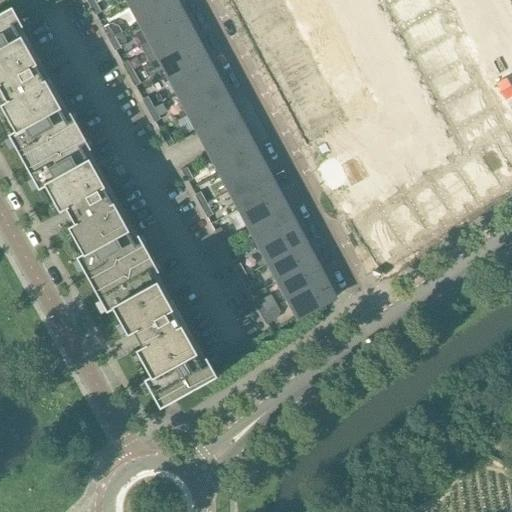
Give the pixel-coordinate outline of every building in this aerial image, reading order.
[(139,23),(176,3),(174,0),(139,0),(129,5),(139,23)] [(234,0),(240,11),(260,0),(234,0)] [(278,0),(260,0),(240,11),(250,29),(285,10),(278,0)] [(440,0),(385,0),(454,132),(498,109),(440,0)] [(101,13),(94,1),(88,4),(95,16),(101,13)] [(321,1),(314,4),(320,15),(327,11),(321,1)] [(149,41),(183,23),(180,18),(183,16),(176,3),(139,23),(140,24),(149,40),(148,40),(149,41)] [(80,132),(23,28),(12,8),(0,14),(0,91),(6,103),(0,106),(21,144),(14,147),(23,163),(80,132)] [(285,10),(250,29),(259,47),(294,28),(285,10)] [(327,11),(320,15),(325,25),(332,22),(327,11)] [(186,28),(183,23),(149,41),(158,59),(195,39),(188,26),(186,28)] [(102,29),(108,40),(114,36),(108,26),(102,29)] [(294,28),(259,47),(269,65),(304,46),(294,28)] [(121,48),(114,36),(108,40),(114,52),(121,48)] [(340,37),(333,40),(339,51),(346,47),(340,37)] [(200,54),(202,52),(195,39),(158,59),(159,60),(160,60),(168,76),(167,76),(168,77),(202,59),(200,54)] [(304,46),(269,65),(279,83),(313,64),(304,46)] [(346,47),(339,51),(344,61),(351,58),(346,47)] [(177,95),(215,75),(208,62),(205,64),(202,59),(168,77),(177,95)] [(128,76),(134,72),(128,61),(122,65),(128,76)] [(313,64),(279,83),(288,101),(323,82),(313,64)] [(140,84),(134,72),(128,76),(134,87),(140,84)] [(359,73),(352,76),(358,87),(365,83),(359,73)] [(222,88),(215,75),(177,95),(178,96),(179,96),(187,112),(187,113),(222,95),(219,90),(222,88)] [(323,82),(288,101),(298,119),(333,100),(323,82)] [(365,83),(358,87),(363,97),(370,94),(365,83)] [(224,100),(222,95),(187,113),(197,133),(204,129),(228,116),(235,113),(227,98),(224,100)] [(141,101),(147,111),(153,108),(148,97),(141,101)] [(333,100),(298,119),(308,138),(343,119),(333,100)] [(160,120),(153,108),(147,111),(154,123),(160,120)] [(378,110),(369,114),(372,121),(381,117),(378,110)] [(234,126),(228,116),(204,129),(209,139),(216,151),(240,138),(234,126)] [(364,215),(353,222),(384,269),(511,185),(511,135),(508,128),(507,128),(478,148),(424,183),(367,219),(364,215)] [(148,254),(91,150),(80,132),(23,163),(32,179),(39,176),(59,213),(66,210),(74,225),(68,229),(89,266),(82,270),(91,286),(148,254)] [(167,133),(161,136),(167,147),(173,144),(167,133)] [(220,174),(254,155),(251,150),(254,149),(246,135),(240,138),(216,151),(209,155),(220,174)] [(229,192),(266,172),(259,159),(257,160),(254,155),(220,174),(220,175),(221,175),(229,190),(229,191),(229,192)] [(187,168),(181,171),(187,183),(193,179),(187,168)] [(239,210),(273,191),(271,186),(273,185),(266,172),(229,192),(239,210)] [(248,228),(286,208),(279,195),(276,196),(273,191),(239,210),(240,211),(249,226),(248,227),(248,228)] [(194,196),(200,207),(206,204),(200,192),(194,196)] [(213,215),(206,204),(200,207),(207,218),(213,215)] [(258,246),(293,227),(290,222),(293,221),(286,208),(248,228),(258,246)] [(268,264),(305,244),(298,231),(295,232),(293,227),(258,246),(259,247),(260,247),(268,262),(267,263),(268,264)] [(214,231),(220,243),(226,239),(220,228),(214,231)] [(233,251),(226,239),(220,243),(227,254),(233,251)] [(277,282),(312,263),(309,258),(312,257),(305,244),(268,264),(277,282)] [(217,378),(158,273),(148,254),(91,286),(100,302),(106,298),(121,324),(127,321),(148,359),(142,362),(156,389),(150,392),(160,409),(217,378)] [(287,300),(324,280),(317,267),(314,268),(312,263),(277,282),(278,283),(279,283),(287,298),(286,299),(287,300)] [(234,267),(240,278),(246,275),(240,264),(234,267)] [(252,286),(246,275),(240,278),(246,290),(252,286)] [(331,293),(324,280),(287,300),(297,319),(332,301),(328,294),(331,293)] [(253,303),(260,314),(266,311),(260,299),(253,303)] [(272,322),(266,311),(260,314),(266,325),(272,322)]
